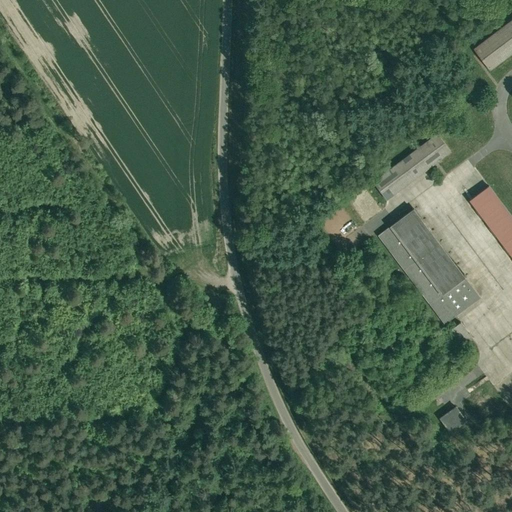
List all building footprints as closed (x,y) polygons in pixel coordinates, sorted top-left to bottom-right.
[(492,74),(511,58),(511,24),(475,53),(492,74)] [(390,204),(452,156),(437,137),(375,184),(390,204)] [(511,217),(489,189),(470,204),(511,258),(511,217)] [(481,301),(414,214),(379,241),(447,328),(481,301)] [(462,345),(475,338),(467,322),(453,329),(462,345)] [(461,406),(444,416),(453,432),(470,422),(461,406)]
